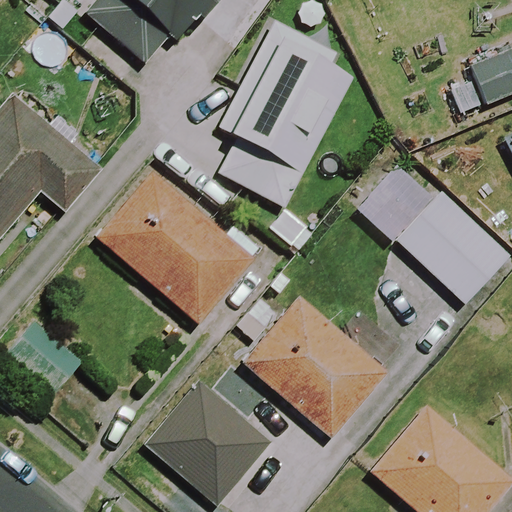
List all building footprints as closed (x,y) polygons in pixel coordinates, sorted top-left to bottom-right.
[(213,0),(116,0),(172,48),(213,0)] [(327,57),(269,26),(211,135),(234,147),(216,180),(277,212),(346,84),(320,70),(327,57)] [(511,48),(470,65),(475,76),(445,89),(456,116),(511,92),(511,48)] [(92,178),(8,104),(0,113),(0,237),(34,199),(56,219),(92,178)] [(245,266),(147,181),(92,244),(190,329),(245,266)] [(502,262),(434,198),(389,245),(457,310),(502,262)] [(378,377),(290,304),(235,370),(323,443),(378,377)] [(76,369),(28,326),(1,356),(28,381),(48,399),(76,369)] [(274,436),(204,378),(142,451),(212,509),(274,436)] [(484,511),(505,487),(419,413),(364,477),(404,511),(484,511)]
